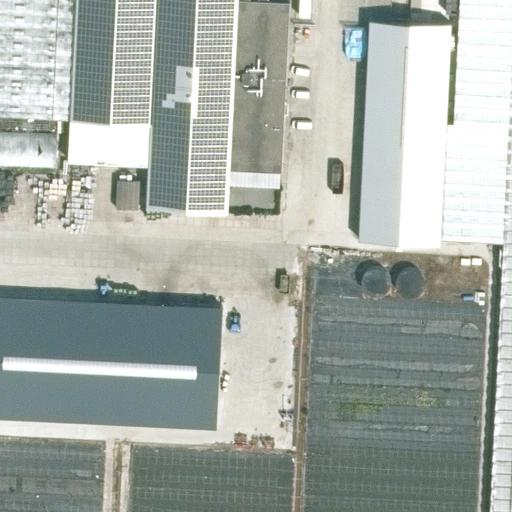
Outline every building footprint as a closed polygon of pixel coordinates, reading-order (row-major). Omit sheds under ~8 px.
[(0,0),(0,114),(54,117),(70,118),(75,0),(0,0)] [(75,0),(70,118),(68,160),(148,164),(146,207),(227,211),(229,169),(230,169),(230,160),(280,162),(279,171),(281,171),(289,2),(252,0),(75,0)] [(453,122),(446,122),(444,148),(507,151),(489,511),(511,511),(511,0),(459,0),(458,35),(453,122)] [(369,18),(358,239),(440,243),(444,148),(446,122),(451,22),(410,20),(390,19),(369,18)] [(118,206),(138,206),(138,177),(118,177),(118,206)] [(222,305),(0,295),(0,414),(216,425),(222,305)]
